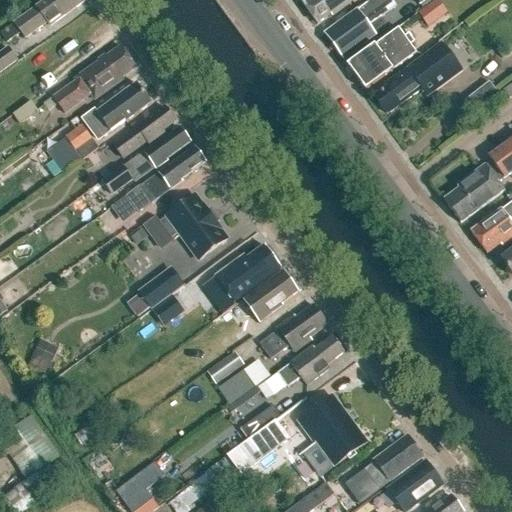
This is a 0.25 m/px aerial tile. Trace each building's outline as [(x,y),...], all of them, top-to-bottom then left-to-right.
[(84,0),(48,0),(0,35),(7,44),(21,34),(25,40),(47,24),(50,28),(86,2),(84,0)] [(330,16),(332,18),(353,3),(350,0),(310,0),(303,5),(318,25),(330,16)] [(343,61),(376,37),(369,28),(396,8),(390,0),(370,0),(368,2),(369,4),(362,9),(325,36),(343,61)] [(428,29),(447,15),(437,0),(418,15),(428,29)] [(365,92),(417,54),(411,46),(415,44),(408,35),(405,37),(399,29),(347,67),(365,92)] [(387,89),(374,98),(388,116),(422,91),(427,99),(462,73),(441,45),(386,86),(387,89)] [(0,75),(18,62),(7,48),(0,53),(0,75)] [(79,80),(53,99),(58,106),(64,115),(90,97),(94,102),(124,80),(123,78),(136,69),(121,48),(79,79),(79,80)] [(465,103),(475,116),(499,97),(489,84),(465,103)] [(97,115),(94,111),(80,121),(95,140),(102,141),(151,105),(137,85),(111,105),(97,115)] [(511,85),(503,92),(510,100),(511,98),(511,85)] [(49,112),(58,106),(53,99),(44,106),(49,112)] [(31,103),(12,112),(17,122),(36,112),(31,103)] [(147,142),(149,145),(160,137),(158,135),(176,122),(165,108),(114,147),(124,160),(147,142)] [(98,150),(81,127),(65,139),(46,153),(62,174),(81,160),(82,162),(98,150)] [(191,144),(180,129),(145,154),(144,154),(103,184),(112,196),(153,166),(156,171),(191,144)] [(462,224),(505,192),(498,183),(504,179),(504,180),(511,174),(511,143),(490,160),(491,162),(457,188),(459,190),(444,201),(462,224)] [(195,149),(140,188),(125,199),(137,215),(152,204),(182,183),(181,181),(205,164),(195,149)] [(198,262),(227,241),(195,198),(160,224),(171,239),(178,234),(198,262)] [(511,203),(502,211),(502,210),(472,232),(488,254),(505,242),(507,244),(511,240),(511,203)] [(136,247),(148,239),(142,231),(131,239),(136,247)] [(265,247),(246,260),(244,258),(216,279),(235,305),(282,271),(265,247)] [(511,253),(501,261),(511,275),(511,253)] [(149,309),(152,312),(184,288),(171,269),(138,294),(140,296),(126,305),(135,319),(149,309)] [(222,318),(232,330),(253,315),(260,324),(284,307),(283,305),(298,293),(283,273),(222,318)] [(312,341),(311,339),(328,326),(314,307),(297,319),(295,317),(276,330),(278,332),(260,345),(271,361),(290,348),(294,354),(312,341)] [(219,334),(227,328),(220,320),(213,326),(219,334)] [(203,331),(182,347),(194,364),(202,374),(223,359),(203,331)] [(41,337),(26,365),(44,375),(59,346),(41,337)] [(288,389),(301,379),(307,387),(330,370),(327,366),(345,353),(334,338),(316,351),(314,348),(278,375),(288,389)] [(235,353),(207,373),(216,385),(243,366),(235,353)] [(255,389),(270,378),(259,362),(244,372),(255,389)] [(185,386),(202,374),(194,364),(178,376),(185,386)] [(243,373),(235,379),(245,393),(253,387),(243,373)] [(266,401),(274,398),(264,385),(258,389),(261,393),(266,401)] [(257,388),(227,410),(235,420),(240,416),(236,411),(261,393),(258,389),(257,388)] [(299,422),(333,469),(367,444),(332,397),(299,422)] [(220,446),(228,457),(275,422),(281,418),(272,406),(220,446)] [(0,462),(8,457),(26,482),(60,459),(31,418),(0,439),(0,462)] [(275,422),(228,457),(227,457),(241,477),(289,441),(275,422)] [(81,447),(92,440),(85,430),(74,437),(81,447)] [(365,471),(380,491),(423,458),(408,438),(375,463),(365,471)] [(164,479),(175,474),(168,458),(157,463),(164,479)] [(426,463),(388,491),(403,511),(409,511),(444,486),(426,463)] [(6,504),(11,511),(33,511),(68,487),(55,470),(6,504)] [(200,500),(218,486),(207,473),(190,487),(200,500)] [(312,511),(334,496),(325,485),(288,511),(312,511)] [(189,511),(190,511),(179,497),(170,504),(175,511),(189,511)] [(462,511),(451,497),(431,511),(462,511)] [(375,511),(369,503),(354,511),(375,511)]
